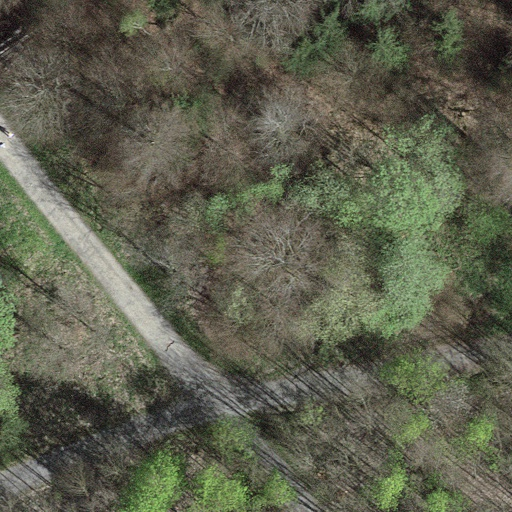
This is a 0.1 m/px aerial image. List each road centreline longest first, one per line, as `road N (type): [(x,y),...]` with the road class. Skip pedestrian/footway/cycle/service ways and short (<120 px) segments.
road 1 (track): [(0,122),(215,399)]
road 2 (track): [(215,399),(511,343)]
road 3 (track): [(0,481),(215,399)]
